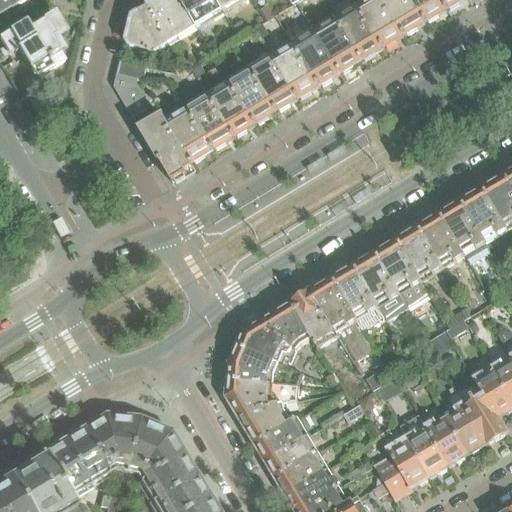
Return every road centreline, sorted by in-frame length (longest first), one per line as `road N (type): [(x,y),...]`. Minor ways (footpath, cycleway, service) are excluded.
road 1 (tertiary): [(511,33),(163,241)]
road 2 (tertiary): [(201,310),(511,122)]
road 3 (residential): [(48,199),(127,154),(96,88),(117,0)]
road 4 (residential): [(259,511),(164,354)]
road 5 (tertiary): [(0,430),(108,364)]
